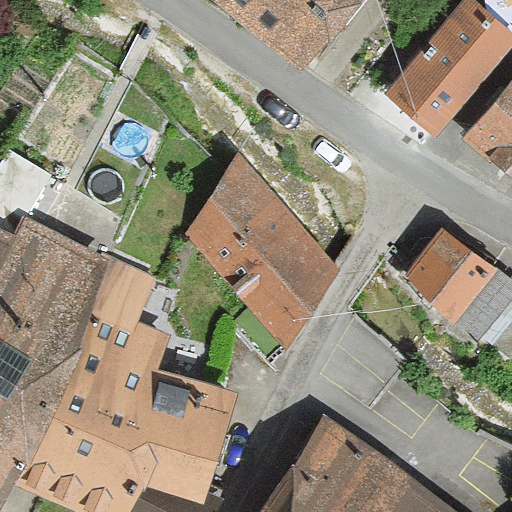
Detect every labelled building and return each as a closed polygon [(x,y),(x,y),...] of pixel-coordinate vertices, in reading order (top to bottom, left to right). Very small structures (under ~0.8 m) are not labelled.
[(224,0),(302,60),(349,0),(224,0)] [(511,0),(466,0),(390,88),(435,127),(511,38),(511,0)] [(511,79),(466,130),(511,170),(511,79)] [(188,237),(286,342),(335,260),(240,154),(188,237)] [(100,305),(137,320),(156,280),(25,216),(13,236),(0,228),(0,497),(1,498),(14,474),(100,305)] [(457,311),(481,334),(511,293),(511,280),(445,227),(409,268),(452,315),(457,311)] [(197,500),(202,488),(229,389),(155,370),(169,333),(137,320),(100,305),(14,474),(91,511),(126,511),(146,481),(197,500)] [(354,511),(393,464),(329,412),(259,511),(354,511)] [(354,511),(456,511),(393,464),(354,511)] [(199,511),(210,492),(202,488),(197,500),(146,481),(126,511),(199,511)]
